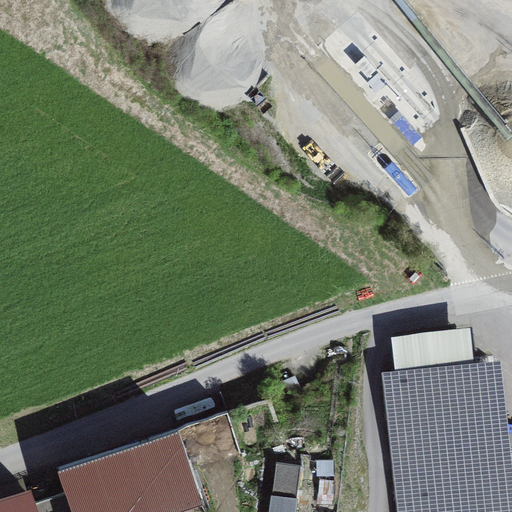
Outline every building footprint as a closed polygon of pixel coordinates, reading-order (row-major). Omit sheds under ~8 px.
[(471,316),(392,329),(398,363),(476,349),(471,316)] [(490,511),(475,365),(383,375),(398,511),(490,511)] [(204,511),(178,430),(59,469),(72,511),(204,511)] [(294,511),(301,465),(276,462),(269,511),(294,511)] [(0,511),(32,511),(26,492),(0,500),(0,511)]
